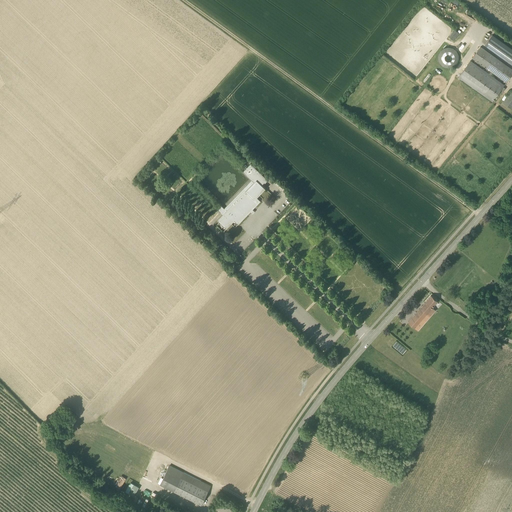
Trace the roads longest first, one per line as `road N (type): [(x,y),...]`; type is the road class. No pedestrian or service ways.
road 1 (track): [(475,212),(184,0)]
road 2 (tertiary): [(256,511),(320,401),(423,282)]
road 3 (tertiary): [(423,282),(511,181)]
